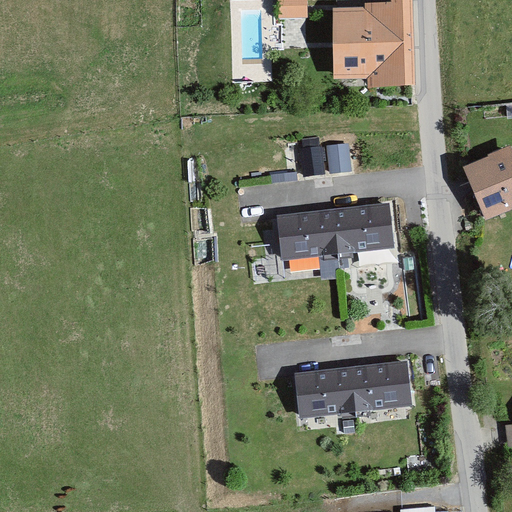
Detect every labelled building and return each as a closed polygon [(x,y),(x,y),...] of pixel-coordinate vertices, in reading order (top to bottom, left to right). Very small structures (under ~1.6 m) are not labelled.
[(308,17),(308,0),(279,0),(279,16),(308,17)] [(333,10),(334,79),(372,79),(372,85),(413,85),(411,0),(388,0),(389,4),(366,5),(366,9),(333,10)] [(310,16),(309,42),(331,43),(331,17),(310,16)] [(351,141),(313,144),(315,172),(353,169),(351,141)] [(465,168),(488,221),(511,210),(511,152),(510,149),(465,168)] [(274,214),(280,260),(395,247),(389,201),(274,214)] [(292,374),(298,420),(413,407),(407,361),(292,374)]
